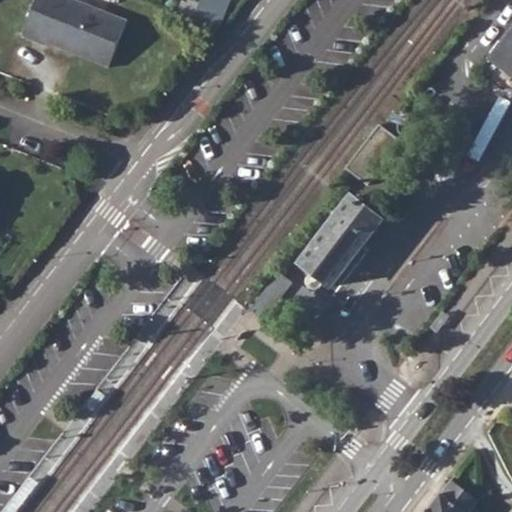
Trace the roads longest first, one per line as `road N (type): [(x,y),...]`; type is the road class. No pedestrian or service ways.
road 1 (residential): [(283,0),(179,132),(152,153),(139,180)]
road 2 (residential): [(139,180),(0,361)]
road 3 (secondary): [(511,301),(381,469)]
road 4 (secondary): [(396,511),(511,363)]
road 5 (residential): [(139,180),(106,148),(0,106)]
